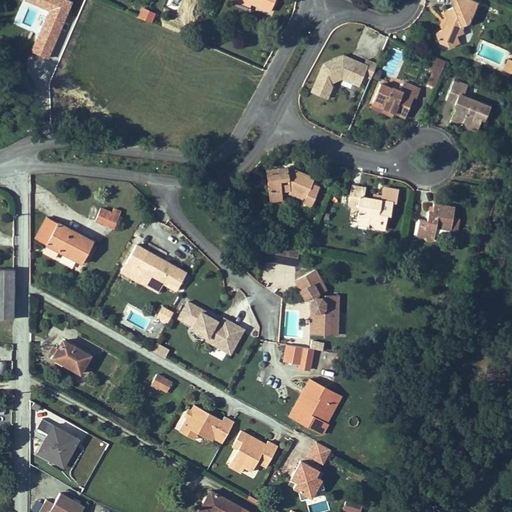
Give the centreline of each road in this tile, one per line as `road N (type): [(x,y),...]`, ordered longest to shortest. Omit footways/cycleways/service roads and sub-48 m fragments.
road 1 (residential): [(255,109),(223,152),(174,156),(46,142),(33,146),(22,165)]
road 2 (residential): [(161,179),(176,216),(259,295),(270,323)]
road 3 (residential): [(407,163),(350,154),(274,119)]
road 4 (residential): [(22,165),(161,179)]
road 5 (residential): [(161,179),(239,167),(274,119)]
road 6 (residential): [(325,1),(298,25),(255,109)]
road 7 (residential): [(274,119),(319,37),(325,1)]
